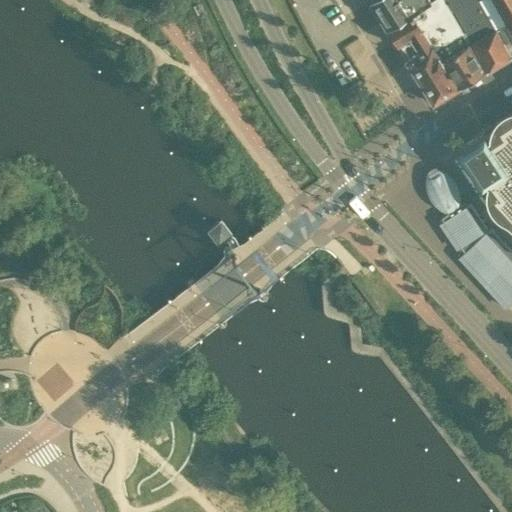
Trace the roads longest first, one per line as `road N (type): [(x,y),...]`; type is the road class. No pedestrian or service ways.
road 1 (tertiary): [(511,366),(351,189)]
road 2 (tertiary): [(221,0),(275,98),(332,176),(351,189)]
road 3 (tertiary): [(351,189),(347,166),(257,0)]
road 4 (residential): [(429,129),(350,0)]
road 5 (tertiary): [(0,437),(45,454),(76,483),(90,511)]
